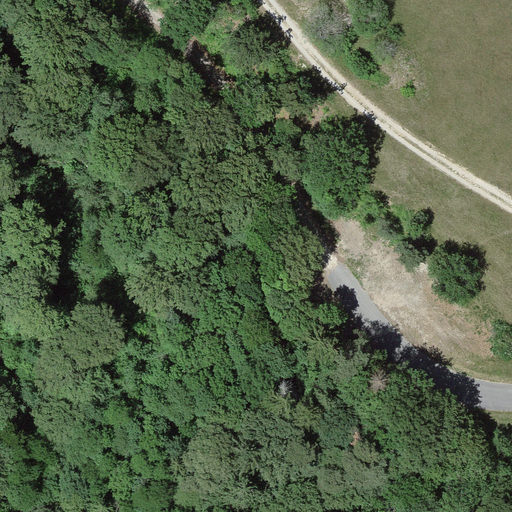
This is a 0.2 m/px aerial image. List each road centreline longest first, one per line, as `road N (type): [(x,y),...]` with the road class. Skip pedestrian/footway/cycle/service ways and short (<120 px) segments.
road 1 (track): [(334,274),(256,128),(117,0)]
road 2 (track): [(511,201),(374,110),(269,0)]
